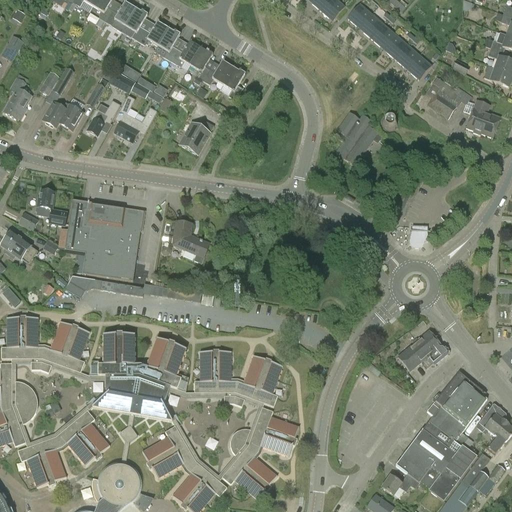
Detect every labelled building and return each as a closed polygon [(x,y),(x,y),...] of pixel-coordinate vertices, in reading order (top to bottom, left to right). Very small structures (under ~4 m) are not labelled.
[(59,0),(68,6),(66,10),(69,12),(69,11),(76,0),(59,0)] [(76,0),(69,11),(72,13),(76,7),(80,10),(83,5),(92,10),(98,0),(76,0)] [(98,0),(92,10),(101,16),(98,21),(99,22),(96,27),(98,28),(97,30),(100,32),(101,30),(102,30),(105,25),(112,13),(107,10),(113,0),(98,0)] [(310,0),(308,3),(320,13),(331,0),(310,0)] [(344,9),(333,0),(331,0),(320,13),(332,23),(344,9)] [(406,10),(397,2),(392,7),(401,14),(406,10)] [(105,25),(103,29),(105,30),(107,27),(112,30),(122,35),(137,10),(126,3),(117,16),(112,13),(105,25)] [(359,31),(372,17),(360,7),(347,21),(359,31)] [(511,10),(506,8),(503,17),(511,20),(511,10)] [(148,16),(137,10),(122,35),(131,40),(135,43),(132,48),(134,50),(135,50),(145,33),(140,30),(148,16)] [(13,20),(22,24),(26,15),(17,11),(13,20)] [(511,20),(503,17),(497,15),(495,22),(500,24),(500,25),(509,28),(506,38),(511,40),(511,20)] [(383,27),(372,17),(359,31),(371,41),(383,27)] [(145,33),(138,45),(140,46),(145,49),(146,47),(147,47),(152,46),(157,49),(158,49),(169,30),(158,23),(155,27),(150,36),(145,33)] [(395,38),(383,27),(371,41),(383,52),(395,38)] [(154,54),(163,60),(170,64),(177,53),(172,49),(178,40),(180,36),(169,30),(158,49),(157,49),(154,54)] [(511,40),(506,38),(500,36),(496,45),(486,41),(483,48),(490,51),(503,56),(505,51),(511,53),(511,40)] [(0,58),(11,65),(24,44),(13,38),(0,58)] [(395,38),(383,52),(395,62),(407,48),(395,38)] [(177,53),(170,64),(177,69),(181,71),(184,65),(190,69),(202,49),(191,42),(188,46),(183,56),(177,53)] [(407,48),(395,62),(407,72),(419,58),(407,48)] [(202,49),(190,69),(199,74),(196,79),(202,83),(203,83),(210,72),(205,69),(209,62),(213,56),(202,49)] [(503,56),(490,51),(487,59),(497,62),(494,71),(494,72),(511,78),(511,64),(502,61),(503,56)] [(419,58),(407,72),(418,83),(431,69),(419,58)] [(210,72),(203,83),(210,88),(213,83),(223,88),(234,70),(234,69),(223,62),(219,68),(215,76),(210,72)] [(470,70),(456,63),(452,71),(466,78),(470,70)] [(135,79),(139,69),(131,65),(127,75),(135,79)] [(52,93),(60,97),(74,74),(66,69),(52,93)] [(484,73),(485,74),(483,81),(489,83),(489,84),(508,90),(511,79),(511,78),(494,72),(494,71),(488,69),(487,69),(486,70),(484,73)] [(234,70),(223,88),(232,94),(228,99),(236,104),(243,92),(237,89),(245,76),(239,72),(239,73),(234,70)] [(50,74),(39,93),(48,98),(59,79),(50,74)] [(10,91),(15,94),(3,115),(10,119),(25,95),(21,93),(27,82),(18,77),(10,91)] [(129,96),(131,93),(135,86),(122,78),(116,89),(129,96)] [(199,88),(200,86),(201,85),(202,83),(196,79),(194,83),(193,84),(199,88)] [(456,92),(437,79),(425,95),(432,100),(427,107),(448,122),(460,103),(466,107),(472,98),(457,89),(456,92)] [(86,106),(93,110),(108,84),(102,81),(99,86),(98,85),(86,106)] [(156,89),(148,84),(145,90),(152,94),(156,89)] [(135,86),(131,93),(137,96),(141,88),(135,85),(135,86)] [(25,95),(10,119),(18,124),(19,122),(21,123),(25,116),(24,114),(32,100),(25,95)] [(123,141),(134,121),(127,116),(135,102),(128,98),(115,122),(119,125),(113,136),(123,141)] [(165,100),(159,111),(166,114),(172,103),(165,100)] [(91,120),(92,121),(86,133),(97,139),(105,124),(110,126),(120,108),(112,103),(105,116),(96,112),(91,120)] [(476,104),(469,121),(496,131),(499,120),(487,116),(489,109),(476,104)] [(65,105),(62,110),(53,105),(42,123),(56,131),(59,126),(66,113),(69,107),(65,105)] [(83,116),(69,107),(66,113),(59,126),(73,134),(83,116)] [(142,125),(134,121),(123,141),(133,147),(139,135),(144,138),(157,114),(150,110),(142,125)] [(349,115),(337,132),(333,138),(343,144),(335,155),(354,168),(373,142),(377,144),(379,142),(380,142),(383,138),(368,128),(371,123),(362,116),(359,121),(349,115)] [(389,120),(387,120),(386,121),(385,122),(385,124),(385,125),(385,127),(386,128),(388,130),(390,130),(392,130),(393,129),(394,127),(395,125),(395,124),(394,122),(393,121),(392,120),(391,119),(389,120)] [(496,131),(469,121),(466,131),(473,134),(473,135),(478,137),(478,136),(492,141),(496,131)] [(183,140),(179,148),(188,153),(197,158),(210,137),(214,129),(205,124),(201,132),(193,127),(186,123),(181,130),(187,133),(183,140)] [(436,165),(431,160),(421,168),(426,174),(436,165)] [(49,225),(65,228),(68,214),(52,212),(56,193),(49,192),(48,194),(41,193),(40,199),(38,199),(37,208),(39,208),(37,217),(44,218),(45,213),(51,214),(49,225)] [(76,270),(83,271),(82,274),(133,282),(143,214),(93,207),(94,205),(72,202),(65,251),(86,254),(85,260),(78,259),(76,270)] [(19,226),(32,232),(38,222),(25,215),(19,226)] [(201,266),(206,257),(210,246),(190,238),(192,226),(177,224),(174,246),(197,256),(194,263),(201,266)] [(422,228),(412,228),(410,243),(410,245),(411,247),(413,249),(414,250),(418,250),(420,249),(421,247),(422,246),(423,244),(427,244),(427,233),(422,233),(422,228)] [(37,253),(31,248),(32,247),(11,232),(6,240),(33,259),(37,253)] [(33,259),(6,240),(0,247),(5,251),(3,254),(13,261),(15,258),(21,262),(22,261),(28,266),(33,259)] [(58,248),(48,242),(43,251),(53,257),(58,248)] [(76,279),(70,282),(65,292),(81,300),(85,293),(93,291),(142,298),(143,295),(176,301),(200,304),(201,296),(144,286),(144,290),(76,279)] [(48,287),(45,294),(50,296),(53,289),(48,287)] [(92,491),(93,496),(95,501),(98,506),(104,501),(107,503),(110,505),(114,507),(118,507),(123,507),(127,506),(132,503),(135,507),(138,504),(141,500),(143,496),(138,494),(139,489),(138,484),(137,479),(134,474),(129,471),(124,469),(129,443),(137,438),(131,430),(134,416),(171,422),(171,423),(172,423),(175,428),(173,429),(165,434),(167,438),(168,439),(143,453),(142,453),(148,464),(146,465),(150,471),(152,470),(158,481),(158,480),(183,465),(183,466),(186,471),(191,475),(173,498),(172,497),(172,498),(181,505),(180,507),(185,511),(187,510),(188,511),(200,511),(215,495),(219,499),(222,495),(227,490),(219,483),(222,479),(226,483),(230,487),(234,483),(234,482),(256,501),(257,502),(264,493),(266,494),(271,488),(269,487),(277,478),(276,477),(276,478),(254,459),(254,458),(258,454),(260,448),(288,458),(287,458),(288,458),(292,447),(294,448),(297,441),(295,440),(299,429),(298,428),(298,429),(271,419),(271,418),(273,414),(263,410),(262,410),(263,405),(273,409),(274,407),(277,398),(272,396),(282,368),(282,369),(283,368),(271,364),(272,362),(265,359),(264,361),(253,357),(253,358),(243,385),(237,383),(231,383),(230,383),(230,354),(231,354),(231,353),(219,353),(219,351),(211,351),(211,353),(199,353),(199,354),(200,354),(200,383),(199,383),(194,383),(194,393),(194,394),(185,394),(177,391),(177,390),(181,381),(176,379),(175,379),(185,352),(186,352),(186,351),(175,347),(176,345),(168,342),(168,344),(156,340),(156,341),(157,341),(147,368),(146,368),(140,366),(134,366),(134,337),(134,336),(122,336),(122,334),(115,334),(115,336),(103,336),(103,337),(103,366),(98,366),(98,376),(97,376),(97,377),(89,377),(80,374),(81,373),(84,364),(79,362),(89,335),(90,334),(78,330),(79,328),(72,325),(71,327),(60,323),(59,324),(60,324),(50,351),(44,349),(38,349),(37,349),(37,320),(38,320),(38,319),(26,319),(26,317),(18,317),(18,319),(6,319),(6,320),(7,320),(7,349),(6,349),(1,349),(1,359),(1,361),(11,361),(11,365),(10,365),(10,366),(0,366),(0,371),(0,370),(0,402),(0,408),(2,414),(2,415),(0,415),(0,447),(13,443),(13,444),(15,449),(19,447),(26,445),(27,449),(17,453),(20,459),(21,464),(26,462),(27,462),(37,489),(36,489),(36,490),(48,486),(48,488),(56,485),(55,483),(66,479),(66,478),(65,479),(55,451),(56,451),(62,449),(66,445),(67,445),(85,467),(85,468),(94,460),(96,462),(102,457),(100,455),(110,448),(109,447),(109,448),(90,425),(91,425),(90,425),(94,421),(88,414),(87,413),(92,409),(93,409),(130,415),(127,429),(119,435),(125,443),(120,468),(115,468),(110,470),(106,473),(102,477),(100,482),(93,480),(92,486),(92,491)] [(431,367),(435,367),(448,356),(448,352),(444,348),(441,347),(428,333),(397,360),(409,374),(421,364),(427,370),(431,367)] [(474,444),(468,440),(462,435),(487,401),(483,398),(486,394),(459,373),(435,404),(441,408),(396,467),(419,485),(443,504),(477,459),(468,451),(474,444)] [(506,423),(503,421),(506,418),(505,416),(494,407),(492,408),(476,428),(486,436),(488,433),(495,438),(506,423)] [(506,423),(495,438),(490,444),(492,446),(488,451),(496,456),(504,446),(511,436),(511,429),(509,427),(510,427),(506,423)] [(482,456),(441,511),(463,511),(488,479),(481,474),(490,462),(482,456)] [(505,472),(498,467),(480,493),(486,497),(505,472)] [(382,490),(393,498),(399,489),(406,494),(410,488),(415,491),(419,485),(407,477),(401,485),(391,477),(387,483),(386,482),(383,487),(384,488),(382,490)] [(392,511),(394,510),(376,497),(368,509),(371,511),(392,511)]
